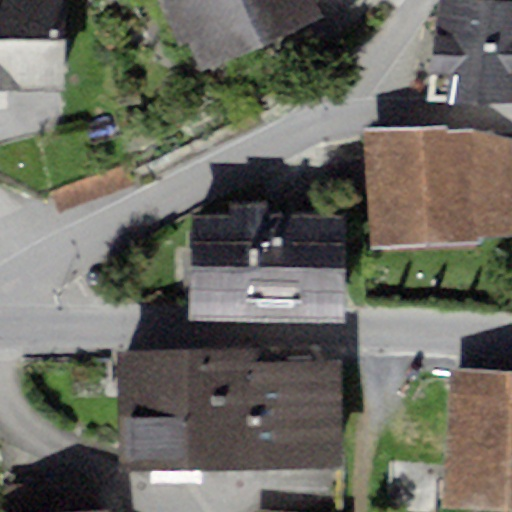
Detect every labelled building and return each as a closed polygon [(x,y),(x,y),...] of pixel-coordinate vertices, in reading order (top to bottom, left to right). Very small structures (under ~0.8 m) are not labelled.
[(85,0),(0,0),(0,96),(84,96),(85,0)] [(285,0),(193,0),(234,69),(305,34),(285,0)] [(285,0),(305,34),(351,11),(344,0),(285,0)] [(511,0),(441,0),(430,99),(511,100),(511,0)] [(364,129),(370,248),(485,246),(481,237),(511,234),(511,141),(474,131),(446,133),(446,127),(364,129)] [(230,213),(193,213),(193,315),(344,315),(344,215),(267,215),(267,203),(230,203),(230,213)] [(288,352),(145,356),(150,475),(292,465),(289,364),(288,352)] [(371,362),(289,364),(292,465),(375,467),(371,362)] [(511,376),(470,374),(465,509),(511,511),(511,376)]
